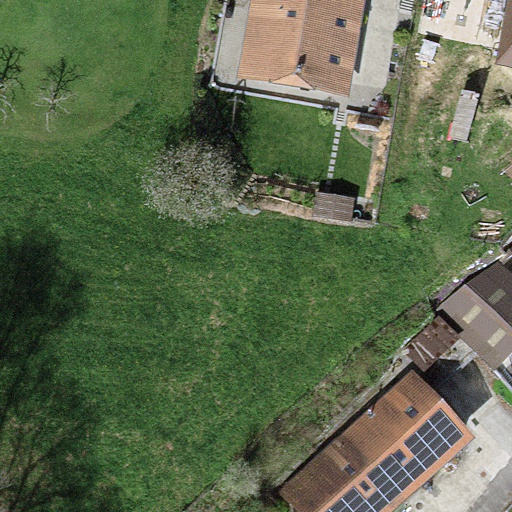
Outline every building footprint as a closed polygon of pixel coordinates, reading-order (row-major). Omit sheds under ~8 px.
[(366,95),(377,0),(288,0),(278,84),(366,95)] [(511,0),(467,0),(464,16),(510,26),(505,48),(511,49),(511,0)] [(511,275),(497,258),(436,312),(440,317),(464,344),(495,380),(511,365),(511,275)] [(464,344),(440,317),(400,352),(424,379),(464,344)] [(412,378),(277,492),(294,511),(406,511),(476,453),(412,378)]
